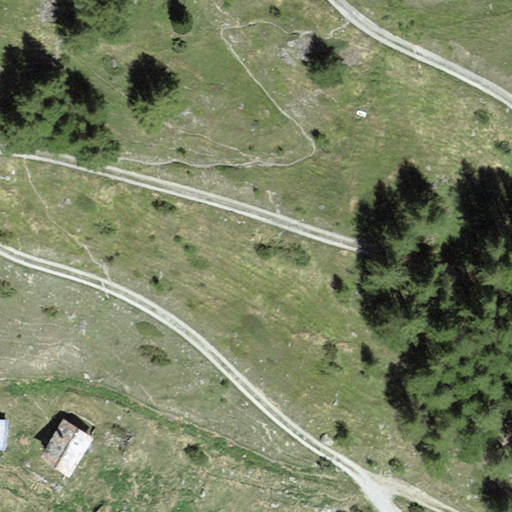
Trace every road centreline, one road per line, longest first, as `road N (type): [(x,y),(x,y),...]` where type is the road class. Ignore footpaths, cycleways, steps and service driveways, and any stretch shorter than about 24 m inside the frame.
road 1 (track): [(0,150),(511,290)]
road 2 (track): [(389,511),(366,480),(310,444),(201,344),(136,300),(0,249)]
road 3 (track): [(511,104),(383,39),(333,0)]
